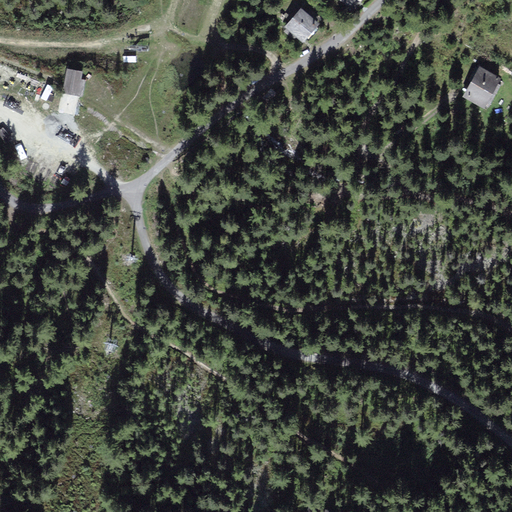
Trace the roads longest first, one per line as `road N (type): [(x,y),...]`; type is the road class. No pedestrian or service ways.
road 1 (track): [(0,101),(132,190),(157,268),(202,311),(293,353),(409,376),(511,442)]
road 2 (unclassified): [(0,190),(33,209),(132,190),(221,113),(349,32),(383,0)]
road 3 (track): [(431,0),(366,114),(369,136),(388,132)]
